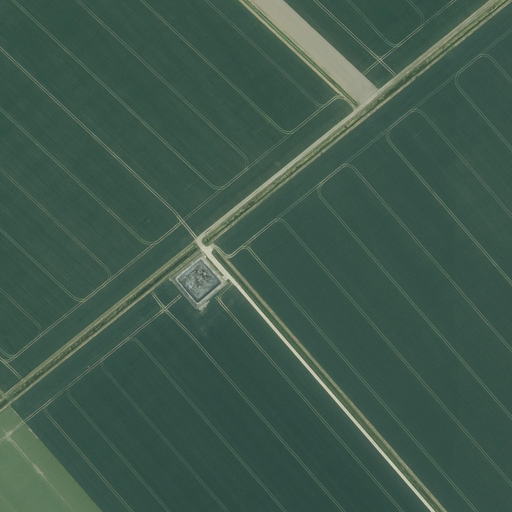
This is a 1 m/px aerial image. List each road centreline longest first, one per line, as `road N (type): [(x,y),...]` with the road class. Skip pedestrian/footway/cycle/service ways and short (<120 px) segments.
road 1 (track): [(493,0),(196,239)]
road 2 (track): [(196,239),(431,511)]
